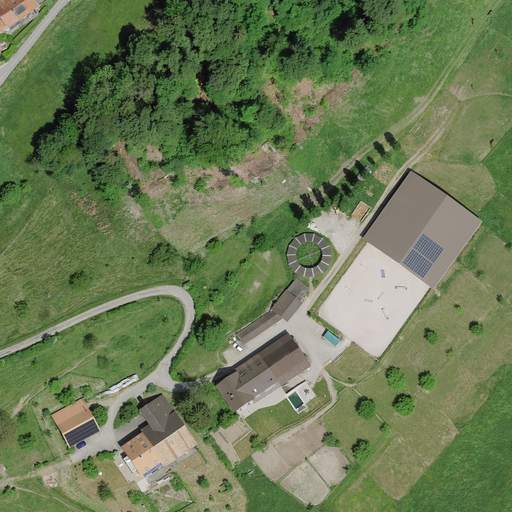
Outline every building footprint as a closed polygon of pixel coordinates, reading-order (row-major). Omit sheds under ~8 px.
[(0,6),(2,10),(0,11),(0,37),(2,40),(40,11),(31,0),(4,0),(0,3),(0,6)] [(411,175),(363,241),(367,243),(430,289),(434,292),(482,225),(411,175)] [(314,235),(304,234),(295,239),(289,246),(286,256),(288,266),(295,274),(304,278),(314,279),(323,275),(329,267),(331,258),(329,248),(323,239),(314,235)] [(295,279),(271,309),(272,311),(282,321),(288,324),(303,306),(300,303),(310,291),(295,279)] [(272,311),(236,335),(243,346),(282,321),(272,311)] [(312,369),(292,338),(227,380),(247,411),(312,369)] [(288,392),(296,406),(316,395),(308,381),(288,392)] [(52,415),(71,451),(102,435),(84,399),(52,415)] [(166,399),(141,415),(152,432),(123,451),(146,486),(199,452),(166,399)]
